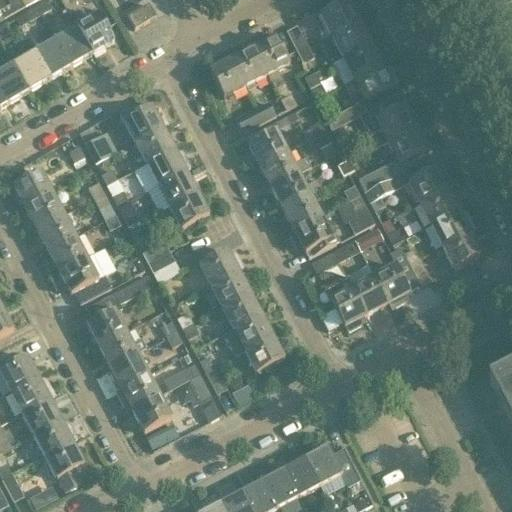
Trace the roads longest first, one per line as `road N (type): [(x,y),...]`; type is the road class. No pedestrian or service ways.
road 1 (residential): [(337,388),(165,65)]
road 2 (residential): [(138,493),(0,223)]
road 3 (residential): [(511,217),(383,0)]
road 4 (residential): [(138,493),(337,388)]
road 5 (residential): [(0,161),(165,65)]
road 6 (residential): [(484,511),(402,354)]
road 7 (residential): [(402,354),(511,295)]
